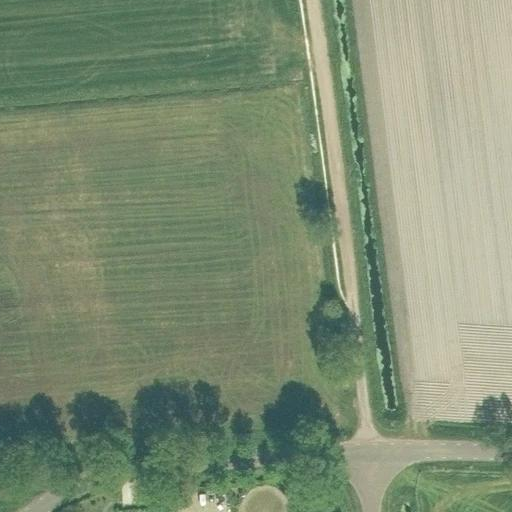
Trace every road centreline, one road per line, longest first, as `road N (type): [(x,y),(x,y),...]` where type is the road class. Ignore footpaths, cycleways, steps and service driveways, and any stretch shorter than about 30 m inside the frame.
road 1 (unclassified): [(44,511),(96,478),(176,462),(365,451)]
road 2 (track): [(356,329),(313,0)]
road 3 (unclassified): [(511,450),(365,451)]
road 4 (unclassified): [(365,451),(356,329)]
